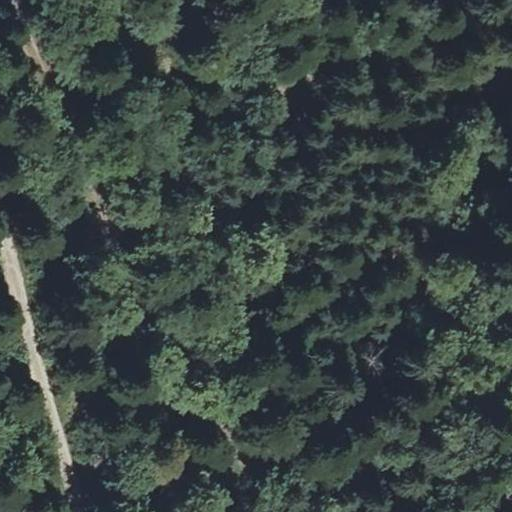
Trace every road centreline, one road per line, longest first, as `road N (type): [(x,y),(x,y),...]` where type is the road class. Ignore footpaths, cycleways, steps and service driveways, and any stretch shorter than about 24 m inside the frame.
road 1 (track): [(0,14),(124,302),(196,386),(237,511)]
road 2 (track): [(76,511),(0,219)]
